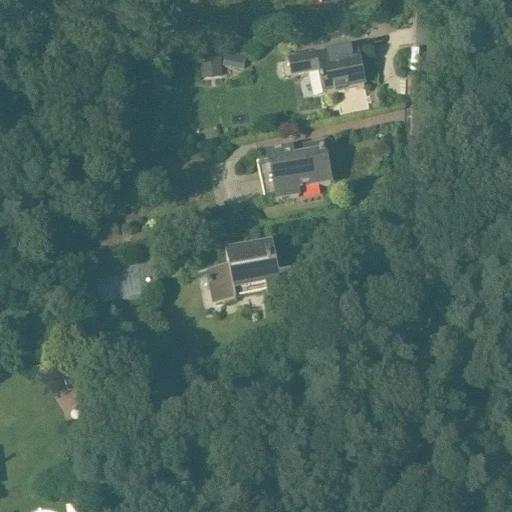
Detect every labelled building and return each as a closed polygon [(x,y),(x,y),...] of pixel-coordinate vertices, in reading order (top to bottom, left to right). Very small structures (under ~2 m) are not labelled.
[(484,10),(484,18),(507,18),(507,10),(484,10)] [(356,49),(293,55),(295,75),(323,72),(325,93),(360,89),(356,49)] [(239,73),(242,58),(226,55),(223,70),(239,73)] [(202,82),(223,80),(221,61),(200,63),(202,82)] [(325,143),(272,154),(282,204),(305,199),(304,195),(335,189),(325,143)] [(226,256),(229,271),(208,275),(215,309),(236,305),(234,296),(266,290),(268,303),(294,298),(290,278),(279,280),(272,247),(226,256)] [(152,259),(155,274),(167,271),(164,257),(152,259)] [(80,371),(60,378),(67,395),(72,393),(85,428),(79,430),(86,448),(105,441),(80,371)]
